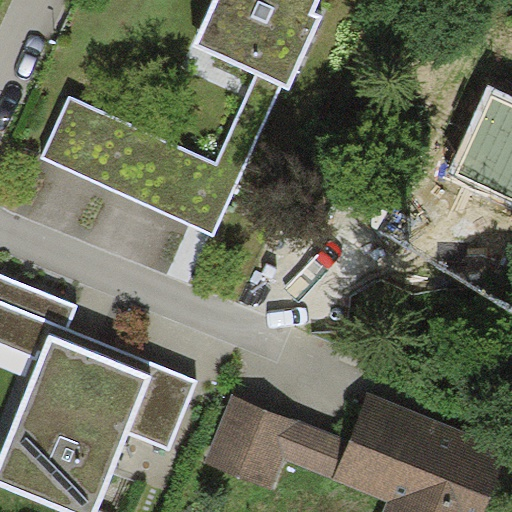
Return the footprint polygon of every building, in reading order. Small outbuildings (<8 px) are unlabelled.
[(213,0),(192,46),(255,76),(217,161),(68,96),(41,157),(214,234),(280,86),(291,92),(322,24),(310,18),(318,0),(213,0)] [(511,97),(491,87),(450,174),(511,203),(511,97)] [(78,305),(0,273),(0,343),(41,360),(0,460),(0,484),(68,511),(97,511),(130,433),(169,448),(197,380),(69,328),(78,305)] [(335,479),(350,441),(234,394),(206,463),(273,490),(286,459),(335,479)] [(484,511),(509,450),(369,394),(350,441),(335,479),(334,481),(387,502),(382,511),(484,511)]
